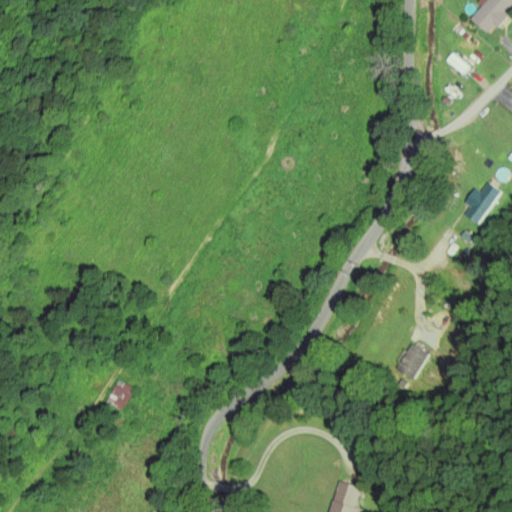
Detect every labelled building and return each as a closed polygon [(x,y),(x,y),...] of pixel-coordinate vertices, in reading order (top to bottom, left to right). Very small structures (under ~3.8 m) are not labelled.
[(511,0),(511,3),(505,13),(508,16),(497,29),(494,26),(487,34),(471,20),(487,0),(511,0)] [(463,27),(457,35),(453,31),(459,24),(463,27)] [(462,29),(470,37),(466,41),(458,33),(462,29)] [(472,38),(478,43),(476,46),(470,42),(472,38)] [(462,76),(446,61),(453,53),(469,68),(462,76)] [(487,158),(495,164),(489,171),(482,165),(487,158)] [(471,208),(465,203),(475,189),(481,194),(489,184),(502,193),(478,225),(465,215),(471,208)] [(465,230),(474,236),(469,244),(460,239),(465,230)] [(454,243),(459,247),(451,258),(446,255),(454,243)] [(428,354),(429,354),(414,381),(397,371),(412,344),(415,346),(418,342),(430,350),(428,354)] [(107,402),(121,379),(138,389),(124,412),(107,402)] [(402,379),(408,383),(404,389),(398,386),(402,379)] [(355,460),(368,449),(376,459),(363,470),(355,460)] [(355,509),(358,510),(357,511),(330,511),(340,482),(361,489),(355,509)]
